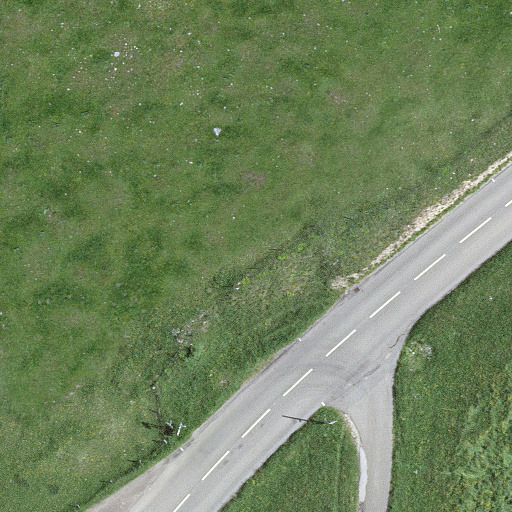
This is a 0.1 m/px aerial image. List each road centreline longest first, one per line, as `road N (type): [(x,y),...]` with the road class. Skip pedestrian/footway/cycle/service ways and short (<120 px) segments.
road 1 (secondary): [(511,206),(352,343),(177,511)]
road 2 (track): [(352,343),(373,401),(370,511)]
